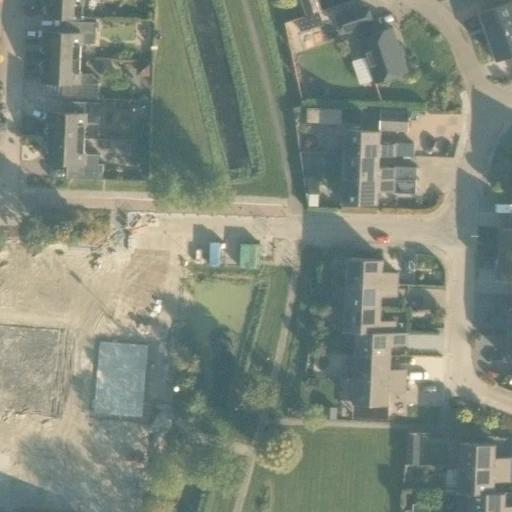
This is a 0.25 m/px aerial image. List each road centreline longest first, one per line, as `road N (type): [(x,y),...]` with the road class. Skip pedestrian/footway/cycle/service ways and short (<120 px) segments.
road 1 (residential): [(0,215),(13,103),(4,0)]
road 2 (residential): [(511,408),(465,386),(459,369),(461,235)]
road 3 (residential): [(461,235),(301,227)]
road 4 (residential): [(483,110),(456,34),(419,0)]
road 5 (residential): [(461,235),(483,110)]
